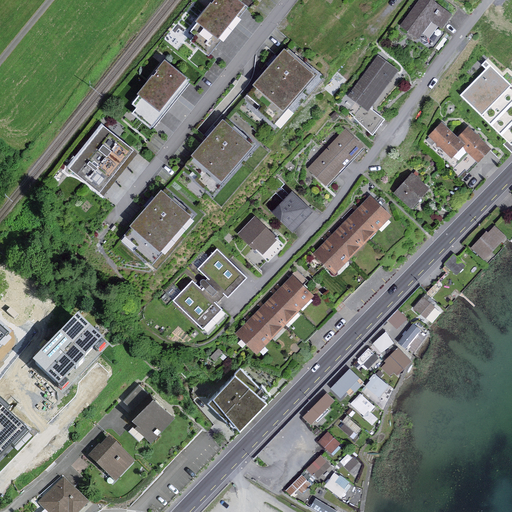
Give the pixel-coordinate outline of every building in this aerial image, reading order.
[(243,8),(233,0),(213,0),(193,23),(213,41),(243,8)] [(451,16),(430,0),(420,0),(400,26),(417,39),(431,21),(441,29),(451,16)] [(282,50),(251,85),(281,111),(312,76),(282,50)] [(396,70),(379,57),(343,104),(373,136),(383,119),(368,107),(396,70)] [(184,80),(163,62),(136,93),(157,111),(184,80)] [(488,70),(463,95),(511,144),(511,142),(511,87),(487,63),(483,66),(488,70)] [(220,120),(189,156),(219,182),(250,146),(220,120)] [(442,124),(429,136),(451,159),(464,147),(456,139),(442,124)] [(103,127),(92,141),(124,166),(135,153),(103,127)] [(469,127),(456,139),(464,147),(478,162),(491,149),(469,127)] [(344,166),(362,147),(345,131),(327,150),(344,166)] [(92,141),(81,155),(113,180),(124,166),(92,141)] [(326,185),(344,166),(327,150),(309,169),(326,185)] [(81,155),(70,169),(102,194),(113,180),(81,155)] [(428,188),(411,174),(395,192),(412,207),(428,188)] [(158,192),(127,227),(157,253),(188,218),(158,192)] [(310,212),(293,195),(276,213),(293,229),(310,212)] [(390,216),(371,197),(315,254),(335,273),(390,216)] [(275,239),(255,219),(241,233),(262,253),(275,239)] [(506,239),(493,227),(473,249),(485,260),(506,239)] [(123,241),(152,269),(160,261),(131,233),(123,241)] [(245,278),(217,251),(200,270),(209,278),(199,289),(192,283),(175,301),(203,327),(220,310),(215,304),(225,294),(228,296),(245,278)] [(465,265),(454,255),(446,265),(457,274),(465,265)] [(279,291),(289,301),(302,287),(292,277),(279,291)] [(302,287),(289,301),(298,310),(312,296),(302,287)] [(279,291),(265,305),(285,324),(298,310),(289,301),(279,291)] [(424,298),(415,308),(425,317),(434,307),(424,298)] [(265,305),(251,319),(271,338),(285,324),(265,305)] [(388,320),(399,331),(409,320),(398,310),(388,320)] [(251,319),(238,333),(257,352),(271,338),(251,319)] [(101,343),(78,321),(38,362),(61,385),(101,343)] [(413,325),(399,343),(406,348),(420,330),(413,325)] [(372,343),(380,354),(395,344),(386,332),(372,343)] [(411,362),(398,348),(379,366),(390,377),(395,373),(398,375),(411,362)] [(266,397),(238,370),(210,398),(238,426),(266,397)] [(350,370),(332,389),(341,397),(359,379),(350,370)] [(390,386),(377,374),(366,386),(379,398),(390,386)] [(336,402),(326,392),(302,418),(312,427),(336,402)] [(371,411),(375,407),(361,393),(350,404),(372,426),(379,419),(371,411)] [(153,397),(135,417),(154,435),(173,416),(153,397)] [(339,426),(352,438),(361,428),(347,416),(339,426)] [(328,434),(321,442),(331,451),(338,444),(328,434)] [(134,459),(109,436),(90,456),(116,479),(134,459)] [(331,466),(321,455),(306,470),(317,480),(331,466)] [(364,466),(354,456),(344,466),(353,476),(364,466)] [(351,485),(334,473),(325,486),(342,498),(351,485)] [(307,481),(301,475),(285,489),(291,496),(307,481)] [(76,511),(86,503),(64,480),(39,503),(47,511),(67,511),(69,511),(76,511)] [(315,498),(310,506),(321,511),(336,511),(338,510),(315,498)]
